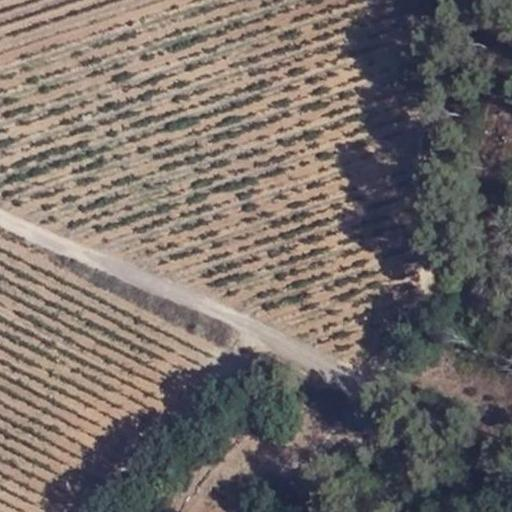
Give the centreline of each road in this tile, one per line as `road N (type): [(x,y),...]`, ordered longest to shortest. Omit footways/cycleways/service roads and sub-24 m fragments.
road 1 (track): [(0,213),(405,398),(449,0)]
road 2 (track): [(85,511),(274,335)]
road 3 (track): [(143,0),(0,47)]
